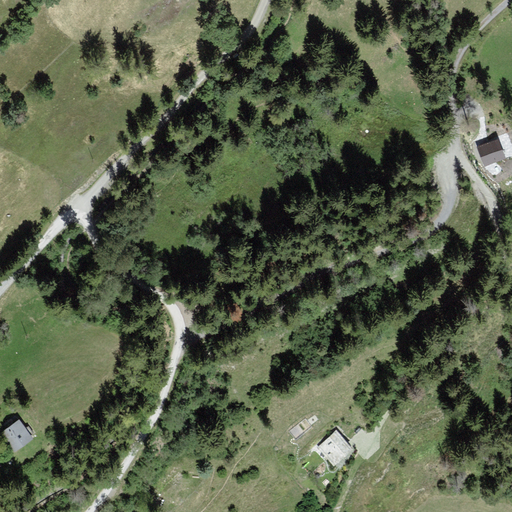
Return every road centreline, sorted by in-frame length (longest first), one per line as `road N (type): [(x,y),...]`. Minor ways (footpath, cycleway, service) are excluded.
road 1 (residential): [(181,337),(438,224),(456,185),(450,86),(463,49),(511,1)]
road 2 (track): [(336,511),(373,435),(427,353),(480,301),(492,271),(493,207),(474,136),(455,125)]
road 3 (residential): [(265,0),(238,43),(74,208)]
road 4 (residential): [(92,511),(165,403),(181,337)]
road 5 (residential): [(181,337),(165,298),(139,273),(110,261),(74,208)]
